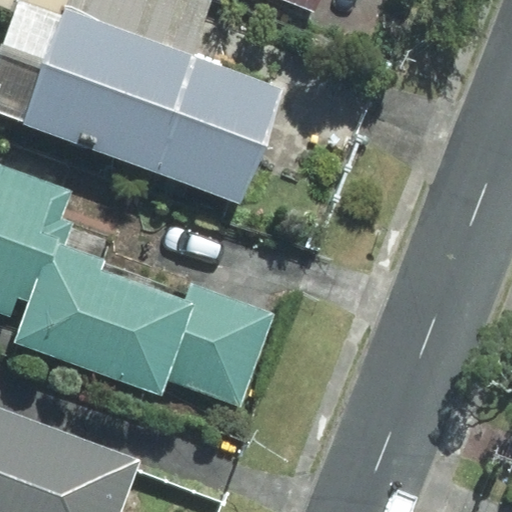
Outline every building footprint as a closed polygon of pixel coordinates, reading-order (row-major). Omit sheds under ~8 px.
[(0,0),(0,130),(222,210),(263,93),(175,62),(196,3),(187,0),(0,0)] [(305,0),(240,0),(298,21),(305,0)] [(0,318),(4,319),(0,331),(0,351),(150,398),(156,381),(238,406),(266,314),(178,286),(173,304),(85,277),(91,259),(54,248),(61,228),(47,223),(57,192),(62,175),(10,159),(4,176),(0,174),(0,318)] [(0,511),(114,511),(130,466),(0,420),(0,511)] [(213,511),(215,506),(170,493),(164,511),(213,511)]
